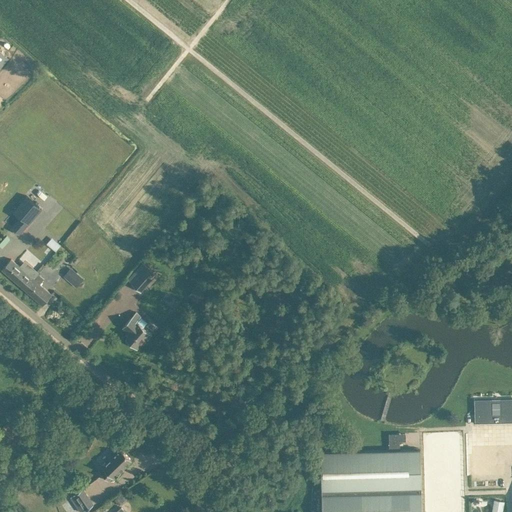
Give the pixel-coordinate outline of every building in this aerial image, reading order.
[(0,49),(0,68),(9,57),(0,49)] [(19,234),(42,208),(27,195),(14,210),(21,217),(12,227),(19,234)] [(0,241),(5,244),(12,235),(8,231),(0,241)] [(55,250),(61,244),(52,236),(46,242),(55,250)] [(32,277),(36,272),(30,267),(26,272),(11,258),(2,269),(24,288),(33,278),(32,277)] [(132,282),(131,283),(141,291),(156,273),(148,265),(132,283),(132,282)] [(33,278),(24,288),(43,305),(52,294),(40,283),(44,279),(36,272),(32,277),(33,278)] [(76,287),(81,282),(76,277),(71,282),(76,287)] [(136,311),(123,326),(128,331),(129,331),(130,332),(126,338),(137,348),(142,342),(144,343),(152,334),(144,326),(148,322),(141,316),(136,311)] [(475,422),(474,422),(474,423),(511,421),(511,398),(501,399),(501,418),(492,418),(491,399),(475,400),(475,422)] [(400,434),(389,435),(389,451),(400,451),(400,434)] [(102,474),(108,480),(112,476),(113,477),(114,476),(115,477),(121,472),(120,471),(132,459),(118,445),(111,452),(114,455),(103,466),(106,470),(102,474)] [(322,511),(422,511),(420,451),(321,453),(322,511)] [(83,487),(70,496),(81,511),(93,503),(83,487)] [(120,506),(129,498),(124,492),(115,500),(120,506)] [(495,500),(493,507),(502,508),(504,501),(495,500)]
